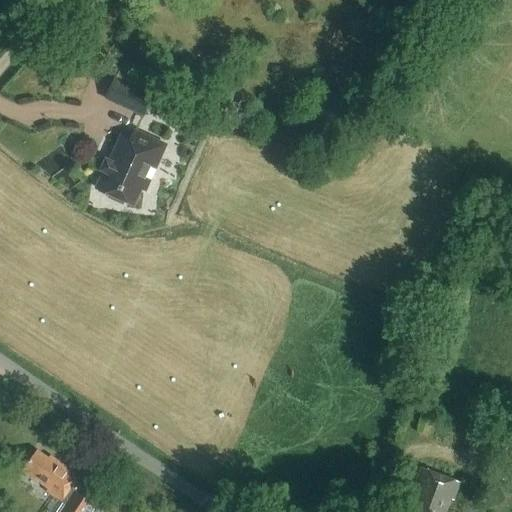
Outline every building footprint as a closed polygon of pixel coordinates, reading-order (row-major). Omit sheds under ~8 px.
[(154,92),(117,76),(107,98),(144,114),(154,92)] [(146,191),(167,145),(136,131),(130,142),(121,138),(110,161),(107,159),(102,170),(104,171),(97,188),(110,194),(108,198),(123,205),(125,201),(135,205),(142,189),(146,191)] [(502,458),(511,433),(511,432),(479,420),(469,445),(502,458)] [(88,511),(93,505),(76,494),(82,486),(74,482),(78,476),(49,456),(48,458),(37,451),(22,470),(48,488),(46,491),(68,506),(63,511),(88,511)] [(453,500),(460,483),(420,468),(412,491),(414,491),(406,511),(446,511),(451,500),(453,500)]
